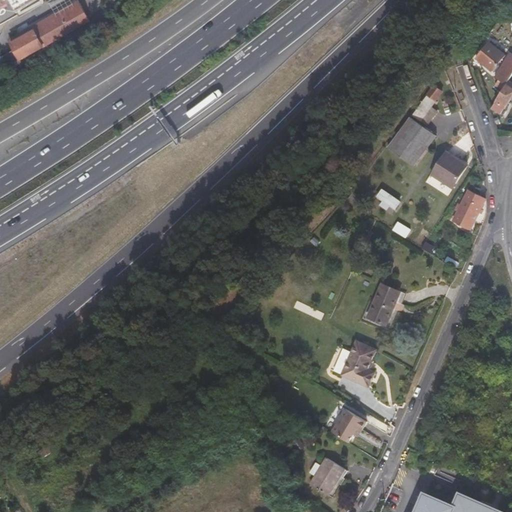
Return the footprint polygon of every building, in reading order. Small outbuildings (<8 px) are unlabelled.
[(19,60),(97,16),(89,2),(92,0),(78,0),(9,40),(19,60)] [(505,25),(498,21),(494,27),(500,31),(505,25)] [(504,53),(488,42),(476,59),(490,69),(504,53)] [(511,86),(505,82),(511,70),(511,55),(508,53),(496,75),(495,85),(501,88),(487,112),(497,118),(511,94),(511,86)] [(439,96),(431,90),(411,118),(417,124),(428,111),(439,96)] [(435,115),(428,111),(417,124),(425,129),(435,115)] [(408,122),(385,153),(410,170),(432,139),(408,122)] [(442,153),(429,175),(449,189),(463,167),(442,153)] [(469,195),(461,208),(457,213),(452,223),(468,233),(484,206),(469,195)] [(398,211),(380,199),(376,207),(381,211),(378,216),(385,220),(389,216),(393,219),(398,211)] [(392,236),(404,243),(406,237),(395,230),(392,236)] [(419,251),(427,257),(430,252),(422,245),(419,251)] [(385,324),(400,291),(382,283),(367,316),(385,324)] [(405,293),(400,291),(385,324),(391,327),(405,293)] [(373,348),(352,338),(338,371),(366,383),(372,369),(365,366),(373,348)] [(343,408),(330,430),(347,441),(351,433),(356,426),(359,429),(364,421),(343,408)] [(68,457),(79,450),(73,441),(63,446),(68,457)] [(415,448),(410,446),(406,455),(411,457),(415,448)] [(350,472),(328,459),(312,485),(330,496),(342,477),(346,479),(350,472)] [(446,500),(425,490),(415,511),(509,511),(460,491),(453,507),(444,503),(446,500)]
